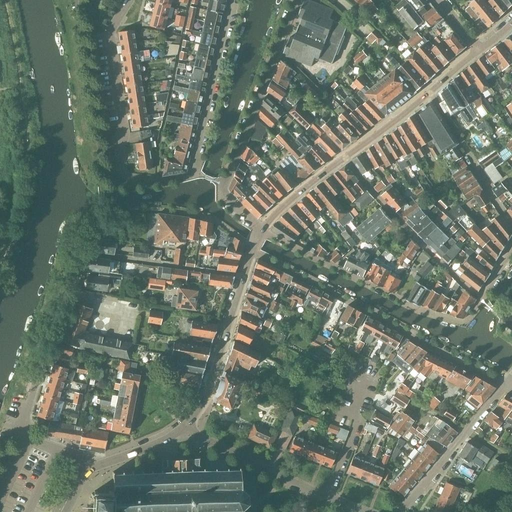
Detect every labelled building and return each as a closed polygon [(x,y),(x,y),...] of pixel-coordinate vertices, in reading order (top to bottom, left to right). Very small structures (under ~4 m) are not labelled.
[(209,0),(203,0),(202,3),(208,4),(207,11),(223,15),(226,4),(209,0)] [(290,39),(284,56),(295,60),(313,67),(316,58),(320,60),(333,65),(348,27),(335,21),(331,19),(335,11),(307,0),(305,0),(300,14),(299,18),(303,20),(296,39),(291,37),(291,38),(290,39)] [(372,17),(379,10),(375,5),(375,4),(371,0),(366,0),(359,7),(366,12),(367,11),(372,17)] [(412,0),(422,10),(423,9),(431,3),(428,0),(404,0),(406,1),(407,0),(412,0)] [(500,19),(486,1),(484,0),(476,0),(470,5),(472,6),(467,10),(475,19),(479,16),(482,19),(472,27),(481,36),(500,19)] [(502,0),(487,0),(486,1),(500,19),(510,9),(502,0)] [(511,0),(502,0),(510,9),(511,7),(511,0)] [(170,7),(156,3),(153,15),(167,19),(170,7)] [(431,3),(423,9),(426,13),(427,14),(435,8),(431,3)] [(410,4),(400,12),(415,30),(425,22),(410,4)] [(432,27),(443,18),(435,8),(427,14),(424,17),(432,27)] [(205,22),(221,26),(223,15),(207,11),(205,21),(205,22)] [(167,19),(153,15),(150,27),(164,31),(167,19)] [(195,19),(188,18),(186,29),(192,30),(195,19)] [(439,36),(443,42),(444,41),(444,42),(456,32),(444,20),(433,29),(439,36)] [(218,37),(221,26),(205,22),(202,33),(218,37)] [(121,44),(136,41),(134,30),(119,33),(121,44)] [(187,30),(186,34),(201,37),(199,44),(215,48),(218,37),(202,33),(187,30)] [(384,39),(376,30),(367,39),(373,45),(376,42),(379,45),(384,39)] [(444,41),(443,42),(456,58),(456,57),(468,48),(468,47),(456,32),(444,42),(444,41)] [(426,44),(428,43),(423,37),(421,38),(418,34),(409,42),(417,52),(417,53),(437,75),(445,67),(426,44)] [(122,54),(137,52),(136,41),(121,44),(122,54)] [(188,51),(190,42),(184,41),(182,50),(188,51)] [(443,42),(440,44),(436,47),(434,45),(434,46),(430,41),(428,43),(426,44),(445,67),(456,58),(443,42)] [(485,56),(496,71),(497,70),(499,74),(503,71),(505,75),(511,70),(511,69),(510,67),(511,65),(511,56),(502,43),(492,51),(485,56)] [(197,56),(213,60),(215,48),(199,44),(198,52),(194,51),(193,55),(197,56)] [(408,62),(428,83),(437,75),(417,53),(416,51),(412,54),(409,50),(403,55),(407,59),(406,60),(408,62)] [(364,51),(354,58),(359,64),(368,57),(364,51)] [(137,52),(122,54),(124,65),(139,63),(144,62),(143,52),(137,52)] [(187,62),(189,54),(182,52),(180,61),(187,62)] [(397,69),(396,70),(418,93),(428,83),(408,62),(402,67),(390,54),(386,57),(397,69)] [(194,67),(210,71),(213,60),(197,56),(195,63),(191,62),(190,66),(194,67)] [(475,64),(485,78),(496,71),(485,56),(475,64)] [(282,60),(278,71),(295,84),(297,80),(292,75),(294,70),(282,60)] [(126,75),(141,73),(139,63),(124,65),(126,75)] [(484,94),(489,91),(492,89),(493,89),(485,78),(475,64),(468,69),(477,83),(484,94)] [(349,65),(344,72),(348,76),(354,70),(349,65)] [(191,79),(208,83),(210,71),(194,67),(193,75),(186,73),(185,77),(191,78),(191,79)] [(472,86),(477,83),(468,69),(461,75),(471,92),(474,89),(472,86)] [(367,86),(363,90),(362,91),(365,94),(388,116),(418,93),(396,70),(371,90),(367,86)] [(295,84),(278,71),(274,81),(288,90),(290,87),(292,89),(295,84)] [(127,86),(142,84),(141,73),(126,75),(127,86)] [(493,115),(492,114),(496,112),(483,93),(480,95),(482,98),(478,100),(473,92),(471,93),(471,92),(461,75),(450,84),(466,108),(475,121),(479,119),(481,123),(485,121),(485,120),(493,115)] [(363,90),(367,86),(369,84),(361,76),(354,83),(355,83),(358,87),(362,91),(363,90)] [(189,90),(205,94),(208,83),(191,79),(191,78),(185,77),(184,82),(190,84),(189,90)] [(503,90),(509,86),(507,83),(506,84),(502,79),(502,78),(497,81),(503,90)] [(170,91),(172,81),(163,82),(161,92),(170,91)] [(296,106),(297,105),(298,104),(300,101),(289,92),(273,82),(269,93),(281,103),(285,97),(290,101),(296,106)] [(336,91),(340,87),(336,83),(332,87),(336,91)] [(142,84),(127,86),(129,97),(144,94),(142,84)] [(468,125),(472,122),(475,121),(466,108),(450,84),(439,93),(444,102),(441,104),(446,113),(450,111),(452,116),(460,112),(468,125)] [(188,94),(186,101),(202,105),(205,94),(189,90),(174,86),(173,91),(188,94)] [(329,90),(327,93),(331,97),(336,91),(332,87),(329,90)] [(315,99),(319,95),(311,88),(308,92),(315,99)] [(301,100),(306,93),(303,91),(302,90),(297,97),(301,100)] [(388,116),(365,94),(362,91),(359,94),(367,103),(363,106),(362,105),(379,123),(388,116)] [(157,103),(167,102),(169,93),(156,95),(157,103)] [(144,94),(129,97),(130,107),(146,105),(144,94)] [(319,95),(315,99),(321,105),(325,101),(319,95)] [(278,121),(278,120),(285,112),(268,96),(263,106),(278,121)] [(347,102),(356,111),(372,128),(379,123),(362,105),(359,109),(357,107),(358,106),(349,97),(346,101),(347,102)] [(184,112),(200,116),(202,105),(186,101),(184,112)] [(346,111),(366,132),(372,128),(356,111),(347,102),(344,105),(353,113),(351,115),(346,111)] [(442,156),(443,156),(444,155),(460,144),(432,102),(417,114),(433,141),(436,145),(431,147),(429,148),(436,159),(442,155),(442,156)] [(312,139),(332,159),(343,150),(329,136),(316,122),(316,121),(298,104),(297,105),(296,106),(290,113),(308,130),(312,126),(322,137),(316,142),(312,138),(312,139)] [(146,105),(130,107),(132,118),(147,116),(146,105)] [(278,121),(263,106),(259,117),(273,129),(280,121),(278,120),(278,121)] [(343,114),(340,117),(360,137),(366,132),(346,111),(341,106),(338,109),(343,114)] [(181,124),(198,127),(200,116),(184,112),(182,119),(168,116),(167,121),(181,124)] [(406,122),(407,123),(423,148),(429,144),(433,141),(417,114),(406,122)] [(147,116),(132,118),(134,129),(149,127),(148,120),(147,116)] [(344,150),(360,137),(340,117),(345,122),(339,127),(332,120),(323,128),(344,150)] [(488,126),(485,121),(481,123),(479,119),(475,121),(472,122),(476,127),(477,128),(480,131),(485,128),(488,126)] [(263,142),(265,136),(269,131),(258,121),(251,138),(263,142)] [(413,154),(413,153),(418,151),(423,158),(427,155),(423,148),(407,123),(398,129),(413,154)] [(173,138),(194,143),(195,139),(198,127),(181,124),(179,135),(175,134),(174,138),(173,138)] [(140,171),(153,169),(150,152),(152,152),(150,138),(159,137),(161,128),(152,130),(153,131),(142,133),(143,143),(136,144),(140,171)] [(391,135),(405,159),(407,162),(410,160),(413,167),(417,174),(422,172),(418,164),(419,164),(415,157),(413,153),(413,154),(398,129),(393,133),(391,135)] [(322,166),(303,147),(299,150),(283,132),(277,138),(277,139),(284,146),(286,147),(293,155),(300,163),(300,164),(311,175),(322,166)] [(405,159),(391,135),(384,140),(397,161),(401,158),(402,161),(400,162),(405,170),(410,167),(407,162),(405,159)] [(173,158),(189,161),(192,150),(194,143),(173,138),(173,141),(177,142),(173,158)] [(332,159),(312,139),(310,140),(316,146),(313,149),(303,138),(299,142),(302,145),(302,146),(303,147),(322,166),(332,159)] [(277,139),(274,142),(282,151),(286,147),(284,146),(277,139)] [(375,146),(388,168),(397,162),(396,161),(397,161),(384,140),(375,146)] [(264,184),(281,200),(289,192),(290,192),(275,176),(272,172),(269,169),(265,173),(258,165),(257,167),(260,157),(254,151),(248,146),(243,159),(243,160),(264,183),(265,183),(264,184)] [(388,170),(388,168),(375,146),(367,152),(376,170),(381,168),(384,173),(388,170)] [(484,170),(493,164),(501,158),(505,163),(511,156),(511,152),(508,147),(507,146),(506,146),(489,158),(481,164),(484,169),(484,170)] [(445,156),(444,155),(443,156),(442,156),(444,160),(446,158),(450,165),(456,161),(457,162),(464,158),(457,148),(445,156)] [(361,173),(368,168),(372,165),(365,153),(353,161),(361,173)] [(287,170),(299,186),(311,175),(300,164),(300,163),(293,155),(281,165),(284,169),(285,168),(285,169),(285,168),(287,170)] [(187,173),(189,161),(173,158),(173,160),(167,159),(165,166),(163,177),(187,173)] [(493,164),(497,169),(505,163),(501,158),(493,164)] [(463,170),(468,167),(463,160),(459,163),(463,170)] [(249,170),(241,164),(237,172),(245,178),(249,170)] [(488,175),(497,169),(493,164),(484,170),(488,175)] [(353,187),(360,182),(355,176),(347,165),(340,171),(353,187)] [(299,186),(287,170),(285,168),(285,169),(285,168),(284,169),(283,170),(280,167),(273,172),(276,175),(275,176),(290,192),(299,186)] [(468,167),(463,170),(453,176),(456,182),(471,172),(468,167)] [(497,169),(488,175),(491,180),(500,174),(497,169)] [(353,187),(340,171),(333,176),(344,190),(362,210),(375,199),(368,191),(360,182),(353,187)] [(237,172),(236,178),(243,185),(246,178),(245,178),(237,172)] [(471,172),(456,182),(463,192),(478,181),(471,172)] [(500,174),(491,180),(495,185),(504,179),(500,174)] [(333,176),(323,183),(334,198),(344,190),(333,176)] [(268,211),(254,197),(252,195),(244,185),(243,185),(236,178),(230,190),(235,195),(243,203),(260,220),(268,211)] [(387,186),(386,185),(383,181),(375,188),(379,193),(387,186)] [(478,181),(463,192),(469,201),(474,197),(484,190),(478,181)] [(260,190),(261,191),(275,205),(281,200),(264,184),(262,186),(257,182),(254,185),(255,186),(255,185),(260,190)] [(315,190),(328,207),(336,217),(339,221),(344,228),(354,219),(349,213),(347,214),(334,198),(323,183),(315,190)] [(506,195),(511,201),(511,194),(502,183),(493,189),(500,200),(506,195)] [(275,205),(261,191),(260,190),(255,185),(255,186),(253,188),(258,193),(254,197),(268,211),(275,205)] [(390,205),(401,195),(392,185),(384,191),(386,194),(382,197),(390,205)] [(419,198),(426,193),(423,188),(416,193),(419,198)] [(436,193),(432,188),(429,190),(430,193),(428,194),(431,198),(433,196),(436,199),(440,196),(437,192),(436,193)] [(320,213),(321,212),(328,207),(315,190),(307,196),(306,196),(320,213)] [(484,190),(474,197),(482,209),(492,202),(484,190)] [(413,208),(417,204),(412,197),(406,201),(401,195),(390,205),(397,213),(404,207),(407,209),(412,206),(413,208)] [(511,216),(511,201),(506,195),(500,200),(503,204),(505,202),(511,208),(508,211),(511,216)] [(320,213),(306,196),(297,204),(313,223),(314,223),(319,230),(323,227),(318,221),(317,222),(316,220),(323,215),(321,212),(320,213)] [(446,210),(451,206),(444,199),(439,202),(446,210)] [(406,223),(424,209),(422,206),(423,205),(420,202),(417,204),(413,208),(400,217),(406,223)] [(432,209),(433,211),(437,207),(431,202),(427,207),(431,211),(432,209)] [(288,213),(305,230),(306,230),(313,223),(297,204),(288,213)] [(487,215),(496,209),(493,204),(484,210),(487,215)] [(498,261),(503,252),(483,231),(476,224),(473,220),(460,205),(450,213),(468,232),(498,261)] [(349,213),(354,219),(360,215),(359,214),(354,208),(349,213)] [(379,251),(384,246),(385,245),(380,239),(380,240),(377,236),(393,222),(382,209),(358,229),(369,243),(371,242),(374,246),(378,250),(379,251)] [(424,209),(406,223),(413,229),(429,215),(424,209)] [(439,216),(445,221),(445,222),(449,218),(443,212),(439,216)] [(279,221),(299,238),(299,237),(305,230),(288,213),(279,221)] [(187,244),(187,240),(191,219),(158,215),(155,245),(164,246),(164,241),(181,243),(187,244)] [(429,215),(413,229),(419,235),(419,234),(431,224),(433,221),(428,216),(429,215)] [(492,221),(509,243),(511,237),(511,230),(500,215),(492,221),(492,222),(492,221)] [(445,221),(440,226),(425,240),(425,241),(431,247),(443,235),(445,233),(441,229),(441,228),(443,227),(445,226),(447,228),(453,221),(449,218),(445,222),(445,221)] [(191,219),(187,240),(199,242),(200,235),(202,221),(200,221),(193,219),(191,219)] [(214,224),(202,221),(200,235),(204,236),(204,238),(216,240),(217,237),(213,230),(214,224)] [(295,244),(299,238),(279,221),(279,222),(272,231),(295,244)] [(431,224),(419,234),(425,240),(440,226),(438,224),(437,225),(433,221),(431,224)] [(492,221),(492,222),(494,223),(483,231),(503,252),(509,243),(492,221)] [(448,241),(452,238),(461,228),(456,224),(452,229),(453,230),(450,232),(451,233),(447,238),(443,235),(431,247),(437,253),(448,241)] [(448,241),(437,253),(443,259),(456,244),(457,243),(460,240),(466,233),(462,229),(456,236),(458,238),(455,241),(452,238),(448,241)] [(347,241),(352,238),(346,231),(342,235),(347,241)] [(466,233),(460,240),(463,243),(470,237),(466,233)] [(224,257),(239,261),(243,250),(241,250),(243,244),(235,238),(232,247),(228,246),(224,257)] [(352,238),(347,241),(353,248),(357,245),(352,238)] [(114,255),(116,241),(98,239),(96,253),(114,255)] [(401,266),(407,257),(412,261),(421,248),(413,241),(404,254),(397,263),(401,266)] [(450,265),(456,257),(462,250),(462,249),(462,250),(456,244),(443,259),(450,265)] [(322,258),(326,250),(321,246),(316,254),(322,258)] [(380,255),(381,253),(379,251),(378,250),(374,246),(372,248),(376,252),(380,255)] [(384,246),(379,251),(382,254),(384,252),(388,256),(391,254),(384,246)] [(148,259),(150,250),(142,249),(143,247),(135,247),(134,257),(148,259)] [(212,257),(214,248),(207,247),(206,256),(212,257)] [(347,254),(341,247),(337,250),(343,258),(347,254)] [(183,266),(185,250),(176,249),(174,265),(183,266)] [(326,250),(322,258),(335,264),(342,258),(336,251),(331,256),(326,250)] [(362,258),(365,252),(361,250),(357,255),(353,253),(350,259),(347,258),(339,265),(346,268),(345,269),(355,274),(362,258)] [(466,253),(462,250),(456,257),(460,260),(466,253)] [(466,253),(470,256),(487,270),(489,269),(492,272),(497,263),(483,251),(480,255),(475,252),(474,253),(469,250),(466,253)] [(362,258),(355,274),(364,278),(371,262),(367,260),(370,256),(371,254),(367,251),(366,252),(365,252),(362,258)] [(391,254),(388,256),(386,259),(390,262),(395,257),(391,254)] [(492,274),(487,270),(470,256),(464,265),(486,283),(492,274)] [(88,269),(100,271),(109,272),(110,259),(90,257),(88,269)] [(239,261),(224,257),(224,258),(220,258),(218,271),(236,273),(239,261)] [(374,283),(383,268),(384,266),(380,263),(379,266),(376,264),(378,260),(380,258),(379,257),(374,263),(365,279),(374,283)] [(280,280),(279,282),(286,285),(287,283),(290,285),(293,278),(284,273),(258,260),(256,268),(273,275),(274,277),(280,280)] [(426,278),(435,268),(428,262),(419,272),(426,278)] [(480,292),(486,283),(464,265),(457,273),(460,276),(480,292)] [(171,281),(173,269),(159,268),(158,279),(163,280),(171,281)] [(383,268),(374,283),(379,285),(384,288),(391,275),(392,272),(383,268)] [(173,269),(171,281),(186,283),(187,277),(187,275),(201,277),(200,284),(230,288),(234,277),(210,274),(200,272),(200,273),(173,269)] [(391,275),(384,288),(396,294),(402,281),(402,280),(409,271),(405,269),(400,280),(396,277),(397,275),(392,273),(391,275)] [(255,270),(252,280),(267,287),(271,277),(255,270)] [(121,274),(109,272),(100,271),(99,277),(88,275),(86,289),(107,292),(109,278),(120,280),(121,274)] [(302,307),(307,297),(305,296),(311,286),(293,278),(290,285),(284,296),(293,301),(298,304),(302,307)] [(248,291),(270,300),(271,300),(273,301),(277,292),(273,290),(267,287),(252,280),(248,291)] [(423,307),(432,291),(418,282),(407,301),(423,307)] [(456,293),(458,289),(461,286),(457,282),(452,290),(447,296),(443,293),(432,309),(443,313),(449,303),(452,298),(456,294),(456,293)] [(438,283),(424,307),(432,309),(443,293),(446,288),(438,283)] [(317,305),(324,293),(316,288),(312,286),(307,297),(302,307),(306,308),(310,301),(317,305)] [(196,310),(199,291),(179,289),(178,297),(174,296),(173,307),(177,308),(196,310)] [(270,300),(248,291),(242,311),(245,312),(261,319),(266,307),(270,300)] [(459,303),(470,310),(477,300),(466,291),(459,303)] [(324,293),(317,305),(316,307),(324,311),(322,314),(326,316),(335,298),(324,293)] [(347,305),(335,298),(326,316),(333,320),(332,323),(334,325),(337,318),(339,319),(347,305)] [(459,303),(455,300),(452,298),(449,303),(456,308),(451,315),(464,319),(470,310),(459,303)] [(280,304),(278,303),(273,301),(269,308),(276,312),(280,304)] [(294,311),(298,304),(293,301),(289,309),(294,311)] [(130,361),(134,344),(85,333),(94,310),(77,304),(62,343),(78,349),(130,361)] [(358,329),(366,316),(348,306),(341,320),(340,321),(339,325),(342,327),(345,322),(358,329)] [(162,326),(164,312),(150,310),(148,324),(162,326)] [(255,333),(259,335),(262,328),(260,327),(262,323),(242,313),(239,325),(255,333)] [(365,344),(377,322),(368,317),(361,330),(365,333),(355,351),(359,354),(365,344)] [(202,343),(212,344),(214,339),(218,325),(192,321),(190,336),(204,338),(202,343)] [(377,322),(365,344),(367,345),(368,343),(370,345),(374,338),(378,340),(386,327),(377,322)] [(255,333),(239,325),(235,339),(249,346),(255,333)] [(386,327),(378,340),(384,343),(376,356),(380,358),(384,351),(395,332),(386,327)] [(335,341),(340,334),(335,331),(331,338),(335,341)] [(395,332),(384,351),(389,354),(392,348),(396,350),(403,337),(395,332)] [(282,346),(286,337),(281,334),(276,343),(282,346)] [(329,339),(327,342),(324,348),(334,353),(337,347),(329,343),(331,340),(329,339)] [(322,350),(325,345),(316,340),(313,345),(322,350)] [(230,356),(224,372),(237,378),(241,367),(249,371),(252,366),(255,368),(261,355),(234,342),(230,356)] [(400,354),(393,362),(403,371),(408,375),(410,372),(414,367),(422,357),(425,352),(416,347),(417,346),(410,342),(400,354)] [(175,369),(202,375),(203,375),(212,344),(202,343),(202,347),(174,343),(170,369),(175,370),(175,369)] [(261,352),(264,346),(257,343),(254,349),(261,352)] [(71,356),(73,349),(61,344),(59,351),(71,356)] [(422,357),(414,367),(414,368),(413,369),(419,374),(420,373),(434,356),(427,353),(425,352),(422,357)] [(68,364),(70,358),(58,354),(56,360),(68,364)] [(434,356),(420,373),(426,378),(430,371),(432,372),(441,360),(434,356)] [(341,369),(344,364),(333,358),(330,363),(341,369)] [(441,360),(432,372),(428,377),(435,381),(448,363),(441,360)] [(121,384),(139,388),(141,376),(129,373),(131,363),(121,361),(118,372),(123,373),(121,384)] [(446,380),(456,367),(448,363),(435,381),(440,384),(444,379),(446,380)] [(51,375),(66,380),(69,369),(54,365),(51,375)] [(79,365),(78,373),(87,375),(89,368),(89,367),(84,366),(79,365)] [(446,380),(443,384),(453,390),(455,386),(464,390),(474,376),(456,366),(456,367),(446,380)] [(198,389),(202,375),(175,369),(175,370),(170,369),(167,368),(166,374),(176,376),(174,384),(198,389)] [(244,382),(237,378),(224,372),(214,401),(224,406),(223,409),(224,412),(227,413),(231,411),(244,382)] [(63,390),(66,380),(51,375),(48,386),(63,390)] [(483,404),(496,389),(476,377),(466,391),(472,395),(466,402),(476,410),(482,404),(483,404)] [(395,379),(389,387),(392,389),(396,392),(400,385),(402,383),(395,379)] [(139,388),(121,384),(118,396),(136,400),(139,388)] [(405,396),(410,389),(403,384),(397,392),(405,396)] [(63,390),(48,386),(44,396),(59,401),(63,390)] [(264,399),(267,393),(253,386),(250,392),(264,399)] [(420,402),(421,400),(425,395),(423,393),(419,390),(414,398),(420,402)] [(405,407),(409,398),(394,391),(390,400),(405,407)] [(421,400),(426,404),(430,398),(425,394),(425,395),(421,400)] [(505,422),(511,412),(511,397),(507,395),(497,406),(506,411),(500,418),(505,422)] [(59,401),(44,396),(41,406),(56,411),(59,401)] [(118,396),(116,408),(134,411),(136,400),(118,396)] [(434,410),(441,403),(434,397),(428,405),(434,410)] [(116,408),(110,407),(99,404),(102,405),(101,409),(111,411),(110,418),(132,423),(134,411),(116,408)] [(56,411),(41,406),(38,417),(53,422),(56,411)] [(293,436),(301,419),(303,415),(291,408),(280,430),(293,436)] [(454,421),(458,415),(448,409),(444,415),(454,421)] [(374,411),(370,418),(388,427),(392,420),(374,411)] [(499,427),(504,422),(492,413),(485,421),(493,428),(496,425),(499,427)] [(430,437),(446,447),(458,433),(454,430),(445,422),(434,417),(427,427),(426,426),(423,431),(422,430),(418,427),(416,430),(430,437)] [(132,423),(110,418),(109,422),(113,423),(112,426),(111,431),(129,435),(132,423)] [(76,426),(65,424),(59,423),(59,424),(49,423),(49,427),(47,436),(63,438),(76,441),(76,444),(81,445),(80,449),(104,453),(105,449),(106,449),(109,433),(84,428),(84,429),(75,427),(76,426)] [(373,426),(368,423),(367,423),(364,429),(376,434),(377,432),(378,428),(379,428),(373,425),(373,426)] [(270,449),(277,435),(254,425),(248,438),(270,449)] [(335,427),(333,433),(337,435),(336,438),(344,441),(348,431),(335,427)] [(417,431),(414,434),(422,440),(424,437),(417,431)] [(494,444),(499,437),(494,434),(489,441),(494,444)] [(300,456),(306,441),(296,436),(290,452),(300,456)] [(418,452),(432,464),(440,455),(438,454),(444,446),(446,447),(430,437),(430,438),(426,443),(418,452)] [(310,460),(316,445),(306,441),(300,456),(310,460)] [(494,453),(475,441),(472,446),(467,443),(458,456),(468,463),(474,455),(487,464),(494,453)] [(347,474),(358,478),(365,461),(366,457),(371,445),(367,443),(365,447),(360,460),(354,457),(347,474)] [(316,445),(310,460),(320,464),(326,448),(316,445)] [(378,459),(382,447),(377,445),(373,457),(378,459)] [(328,446),(326,448),(320,464),(331,468),(337,453),(331,451),(332,447),(328,446)] [(396,447),(392,458),(394,460),(402,452),(396,447)] [(411,460),(425,472),(432,464),(418,452),(411,460)] [(375,465),(368,482),(378,486),(390,457),(385,455),(380,467),(375,465)] [(90,511),(246,511),(245,510),(249,506),(252,507),(253,505),(250,504),(250,497),(252,495),(251,494),(249,495),(243,489),(242,472),(244,472),(244,470),(241,470),(241,468),(239,468),(239,470),(229,470),(229,468),(228,468),(228,460),(205,460),(205,459),(193,460),(172,461),(162,460),(162,470),(162,472),(154,473),(153,470),(151,471),(152,473),(144,473),(144,471),(142,471),(142,473),(134,474),(134,471),(132,471),(132,474),(125,474),(125,472),(123,472),(123,474),(115,474),(115,472),(113,472),(113,475),(114,491),(113,492),(112,492),(110,491),(109,493),(108,495),(97,494),(97,492),(94,491),(94,494),(93,494),(91,494),(91,497),(93,497),(93,501),(94,502),(94,508),(92,508),(92,511),(90,511)] [(495,473),(501,464),(495,459),(488,469),(495,473)] [(404,469),(418,481),(425,472),(411,460),(404,469)] [(365,461),(358,478),(368,482),(375,465),(365,461)] [(388,482),(392,472),(387,469),(383,480),(388,482)] [(397,478),(410,490),(418,481),(404,469),(397,478)] [(404,497),(410,490),(397,478),(389,487),(396,493),(398,491),(404,497)] [(447,483),(441,496),(454,502),(455,500),(459,491),(464,494),(465,490),(460,488),(459,489),(447,483)] [(443,511),(449,511),(453,504),(459,506),(460,503),(455,500),(454,502),(441,496),(436,509),(443,511)]
